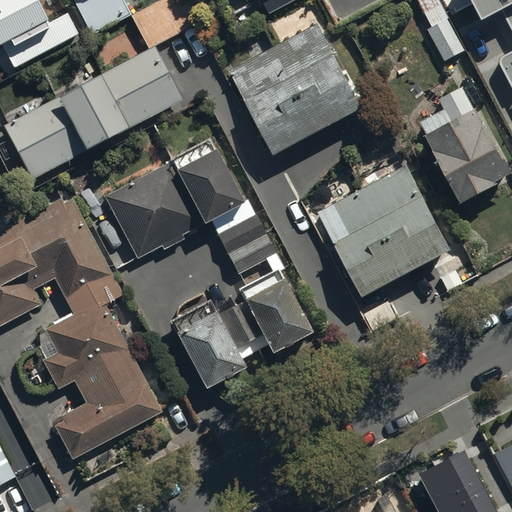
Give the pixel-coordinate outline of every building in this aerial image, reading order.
[(0,0),(0,44),(2,43),(15,68),(79,34),(68,13),(49,22),(37,0),(0,0)] [(155,0),(130,13),(149,48),(5,122),(32,174),(182,96),(154,43),(197,21),(186,0),(155,0)] [(122,0),(73,0),(87,31),(129,12),(122,0)] [(250,0),(251,2),(254,0),(259,0),(267,14),(294,0),(250,0)] [(428,27),(444,58),(465,47),(439,0),(419,0),(432,24),(428,27)] [(511,0),(471,0),(482,19),(501,9),(511,29),(511,54),(500,61),(511,82),(511,0)] [(318,19),(228,68),(271,147),(361,98),(318,19)] [(422,126),(462,202),(497,183),(495,180),(511,171),(511,169),(469,88),(441,103),(446,114),(422,126)] [(104,193),(138,254),(161,241),(164,246),(184,235),(181,229),(208,214),(245,281),(238,285),(244,295),(218,309),(214,302),(173,325),(203,381),(244,359),(243,356),(269,341),(271,345),(310,324),(279,267),(286,264),(247,192),(243,194),(214,142),(173,164),(170,157),(104,193)] [(410,159),(316,208),(358,289),(452,241),(410,159)] [(0,225),(0,319),(40,299),(32,285),(53,274),(72,311),(46,324),(58,348),(42,356),(58,386),(74,378),(85,401),(61,413),(63,418),(55,423),(71,455),(159,410),(103,301),(121,292),(72,196),(63,201),(60,195),(0,225)] [(511,440),(494,450),(511,482),(511,440)] [(0,480),(16,473),(0,441),(0,480)] [(497,511),(464,451),(419,475),(438,511),(497,511)]
